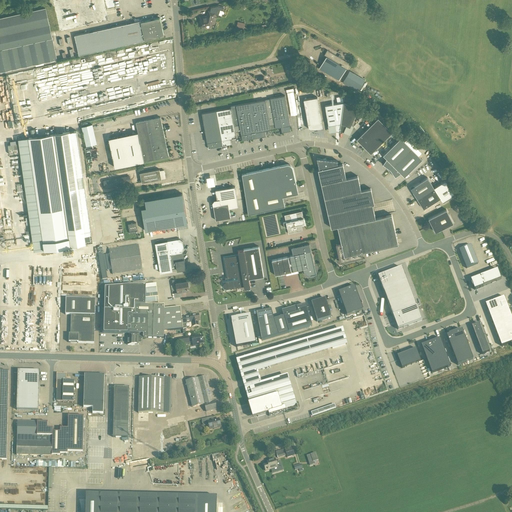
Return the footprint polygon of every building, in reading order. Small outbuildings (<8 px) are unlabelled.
[(205,24),(212,23),(215,13),(218,14),(219,9),(222,10),(223,6),(218,5),(210,7),(209,11),(207,16),(200,17),(201,21),(199,21),(201,28),(206,27),(205,24)] [(0,71),(56,59),(45,8),(0,18),(0,71)] [(164,35),(160,17),(141,22),(140,20),(74,35),(79,54),(145,40),(145,39),(164,35)] [(348,69),(351,64),(327,50),(324,55),(326,56),(319,69),(338,80),(345,68),(348,69)] [(144,67),(150,66),(149,59),(156,58),(156,55),(143,57),(144,67)] [(122,75),(128,74),(127,70),(128,70),(127,65),(130,65),(131,71),(136,70),(136,69),(141,68),(140,62),(136,63),(135,60),(129,61),(129,62),(117,64),(117,66),(122,65),(123,71),(121,72),(122,75)] [(103,69),(99,71),(97,67),(93,69),(99,82),(107,78),(103,69)] [(106,69),(108,77),(121,75),(119,67),(106,69)] [(58,76),(57,77),(55,70),(45,72),(45,74),(36,76),(37,81),(35,81),(37,88),(40,87),(42,97),(59,93),(58,88),(61,88),(58,76)] [(365,80),(349,71),(342,82),(358,91),(365,80)] [(267,99),(273,128),(276,128),(280,127),(281,133),(290,131),(289,125),(290,125),(285,96),(270,98),(270,99),(267,99)] [(317,97),(303,100),(306,114),(309,129),(313,129),(314,131),(317,131),(317,129),(323,129),(323,128),(317,97)] [(270,129),(273,128),(267,99),(250,103),(257,138),(265,137),(264,131),(270,130),(270,129)] [(340,132),(343,102),(325,106),(328,126),(335,124),(336,131),(339,132),(340,132)] [(343,102),(340,132),(343,132),(346,126),(350,127),(358,109),(343,102),(344,102),(343,102)] [(248,140),(257,138),(250,103),(233,106),(237,131),(240,130),(241,135),(242,141),(248,140)] [(235,131),(237,131),(233,106),(230,106),(231,108),(216,111),(223,146),(231,145),(230,139),(236,138),(235,131)] [(202,113),(207,143),(208,149),(223,146),(216,111),(202,113)] [(144,162),(169,157),(160,117),(136,122),(138,132),(109,138),(115,168),(144,161),(144,162)] [(370,154),(392,132),(378,118),(356,139),(370,154)] [(86,144),(92,142),(87,123),(82,124),(86,144)] [(90,243),(93,243),(83,178),(77,131),(32,137),(29,138),(18,140),(32,240),(34,251),(45,250),(65,247),(89,243),(90,243)] [(390,169),(411,148),(401,137),(383,155),(386,159),(382,164),(390,169)] [(411,148),(390,169),(395,177),(400,173),(404,176),(422,159),(411,148)] [(337,227),(375,218),(372,204),(374,204),(370,188),(361,191),(357,176),(346,179),(343,164),(338,165),(337,161),(326,159),(326,157),(325,157),(326,159),(323,160),(323,158),(322,158),(323,159),(317,161),(319,169),(317,170),(331,228),(337,227)] [(248,215),(285,206),(282,196),(298,193),(292,168),(292,167),(291,166),(290,165),(289,164),(288,164),(287,164),(286,164),(242,174),(248,215)] [(160,171),(159,169),(140,173),(142,183),(165,178),(164,170),(160,171)] [(105,189),(131,184),(130,175),(103,180),(105,189)] [(213,176),(206,177),(208,186),(215,185),(213,176)] [(434,188),(427,178),(410,188),(417,198),(434,188)] [(434,188),(417,198),(423,209),(440,198),(443,202),(455,194),(445,180),(434,188)] [(238,207),(235,187),(215,190),(217,200),(214,200),(212,203),(213,206),(216,221),(230,218),(229,208),(238,207)] [(182,193),(145,200),(146,207),(141,208),(145,231),(187,224),(182,193)] [(435,232),(453,223),(446,210),(428,219),(435,232)] [(24,212),(24,214),(21,215),(22,222),(29,221),(27,212),(24,212)] [(303,230),(301,224),(304,223),(302,212),(284,216),(286,222),(283,223),(284,228),(287,227),(288,233),(303,230)] [(375,218),(337,227),(341,243),(336,245),(339,258),(345,261),(362,257),(361,252),(398,244),(391,215),(375,218)] [(130,234),(138,232),(136,223),(128,224),(130,234)] [(167,241),(155,243),(155,244),(160,273),(172,271),(172,269),(176,268),(175,259),(183,258),(182,253),(184,250),(183,246),(181,244),(183,241),(180,239),(167,241)] [(316,269),(316,268),(315,267),(314,266),(309,244),(291,248),(293,255),(272,260),(275,275),(304,269),(305,272),(305,273),(306,273),(306,274),(307,275),(308,275),(309,276),(310,276),(311,275),(311,276),(316,275),(316,273),(316,272),(316,270),(316,269)] [(471,245),(459,250),(463,260),(475,255),(471,245)] [(113,275),(142,270),(138,246),(109,250),(113,275)] [(250,288),(249,279),(263,277),(258,247),(243,249),(243,250),(238,251),(238,255),(224,258),(227,277),(225,278),(226,283),(225,283),(224,283),(224,284),(223,284),(223,285),(223,286),(223,287),(224,288),(224,289),(225,289),(226,289),(244,286),(244,289),(250,288)] [(177,270),(185,268),(185,267),(184,259),(183,259),(183,258),(175,259),(176,268),(177,270)] [(471,280),(474,290),(501,280),(498,269),(471,280)] [(397,270),(374,279),(379,292),(402,283),(397,270)] [(174,293),(175,297),(181,296),(181,292),(188,291),(187,288),(189,288),(188,281),(176,284),(177,292),(174,293)] [(146,292),(156,292),(156,283),(146,283),(146,292)] [(402,283),(379,292),(385,305),(407,296),(402,283)] [(151,339),(164,339),(164,332),(183,329),(183,328),(182,318),(180,308),(164,310),(164,306),(159,305),(157,295),(145,296),(146,286),(130,286),(105,288),(104,334),(128,334),(127,346),(134,346),(134,345),(138,345),(138,338),(141,338),(151,339)] [(344,293),(339,295),(347,316),(363,311),(354,287),(343,291),(344,293)] [(407,296),(385,305),(389,318),(412,309),(407,296)] [(503,297),(494,301),(498,310),(507,307),(503,297)] [(95,300),(66,299),(65,315),(71,316),(71,335),(69,335),(69,343),(94,344),(95,300)] [(325,299),(311,303),(311,304),(317,322),(331,318),(325,299)] [(494,301),(485,304),(488,314),(498,310),(494,301)] [(306,306),(296,308),(282,312),(284,318),(289,334),(312,327),(306,306)] [(507,307),(498,310),(500,315),(509,311),(507,307)] [(395,332),(418,324),(412,309),(389,318),(395,332)] [(498,310),(488,314),(490,318),(500,315),(498,310)] [(271,311),(256,314),(261,342),(279,336),(271,311)] [(509,311),(500,315),(501,320),(511,316),(509,311)] [(190,317),(182,318),(183,328),(185,328),(184,324),(191,323),(192,328),(199,327),(198,319),(199,319),(198,315),(190,316),(190,317)] [(256,344),(250,315),(231,319),(236,348),(256,344)] [(500,315),(490,318),(492,323),(501,320),(500,315)] [(511,319),(511,316),(501,320),(503,324),(511,320),(511,319)] [(501,320),(492,323),(494,328),(503,324),(501,320)] [(511,320),(503,324),(505,329),(511,326),(511,320)] [(479,323),(471,326),(482,355),(490,352),(479,323)] [(503,324),(494,328),(496,332),(505,329),(503,324)] [(505,329),(496,332),(497,337),(507,334),(505,329)] [(448,335),(446,336),(449,343),(452,350),(452,351),(467,345),(467,344),(464,337),(461,330),(459,331),(458,330),(448,334),(448,335)] [(507,334),(497,337),(501,346),(510,343),(507,334)] [(203,344),(202,337),(192,338),(179,340),(180,345),(193,343),(193,346),(203,344)] [(439,337),(430,340),(440,369),(450,365),(439,337)] [(430,340),(420,344),(431,372),(440,369),(430,340)] [(455,358),(470,352),(467,345),(452,351),(455,358)] [(416,349),(395,357),(400,371),(421,363),(416,349)] [(266,352),(237,361),(242,376),(270,367),(266,352)] [(470,352),(455,358),(457,365),(473,359),(470,352)] [(0,461),(7,461),(9,372),(0,372),(0,461)] [(29,374),(20,373),(20,372),(19,372),(18,401),(18,411),(39,411),(39,373),(38,373),(38,374),(29,374)] [(66,381),(67,374),(66,374),(66,376),(64,376),(63,376),(57,375),(56,402),(74,402),(74,381),(66,381)] [(103,415),(105,376),(96,376),(85,375),(83,408),(93,409),(92,414),(103,415)] [(210,391),(206,377),(186,382),(192,408),(204,405),(206,412),(216,410),(215,402),(212,403),(210,396),(212,395),(211,391),(210,391)] [(295,405),(286,377),(246,389),(251,404),(248,405),(253,419),(268,415),(269,417),(286,411),(285,408),(295,405)] [(171,414),(172,379),(164,379),(139,378),(138,413),(163,414),(171,414)] [(129,386),(122,385),(122,388),(118,388),(114,388),(113,421),(92,420),(91,437),(128,438),(129,388),(129,387),(129,386)] [(83,452),(84,417),(68,416),(68,429),(60,429),(60,433),(56,432),(53,432),(53,429),(48,429),(48,423),(17,422),(17,456),(52,457),(52,456),(60,456),(60,454),(67,454),(68,452),(83,452)] [(211,422),(210,418),(202,420),(203,425),(208,424),(210,430),(221,428),(219,420),(211,422)] [(169,438),(178,438),(178,434),(170,434),(170,428),(162,428),(163,438),(169,437),(169,438)] [(136,441),(144,441),(144,442),(151,442),(151,430),(137,429),(136,441)] [(287,458),(294,456),(291,447),(276,452),(278,459),(287,456),(287,458)] [(91,467),(126,462),(124,453),(90,457),(91,467)] [(318,453),(310,456),(313,465),(317,464),(317,462),(321,460),(318,453)] [(266,471),(277,468),(275,460),(267,462),(267,464),(264,465),(266,471)] [(99,511),(99,500),(86,500),(86,502),(85,511),(99,511)]
